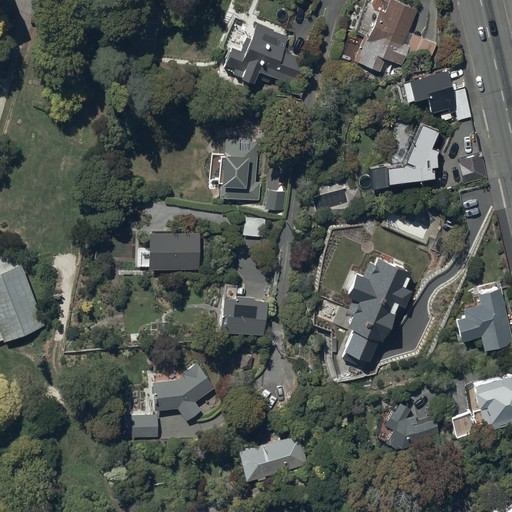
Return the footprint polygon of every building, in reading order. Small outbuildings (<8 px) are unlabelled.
[(406,29),(416,6),(402,0),(358,0),(348,27),(358,32),(354,41),(347,38),(339,55),(352,60),(354,55),(379,67),(385,55),(401,62),(406,52),(427,62),(436,41),(422,35),(422,36),(406,29)] [(288,33),(256,18),(249,32),(246,32),(240,45),(232,42),(224,59),(234,63),(233,67),(253,76),(258,64),(293,79),(304,56),(285,48),(289,39),(286,37),(288,33)] [(447,68),(403,75),(406,96),(412,95),(413,97),(428,95),(430,108),(448,105),(449,110),(455,109),(457,120),(470,118),(465,86),(455,88),(454,80),(450,81),(447,68)] [(220,175),(218,190),(259,197),(262,178),(255,177),(262,137),(240,133),(240,135),(225,132),(223,147),(220,146),(220,149),(211,147),(208,174),(220,175)] [(458,151),(463,180),(487,176),(482,147),(458,151)] [(285,173),(270,170),(265,203),(282,206),(285,189),(282,189),(285,173)] [(358,184),(345,187),(348,201),(362,198),(358,184)] [(267,215),(246,211),(242,231),(263,235),(267,215)] [(138,243),(137,263),(200,265),(201,227),(149,225),(148,244),(138,243)] [(355,267),(345,289),(358,295),(355,301),(352,299),(348,308),(351,310),(346,320),(363,327),(352,351),(368,358),(379,334),(381,335),(398,298),(404,301),(411,284),(405,281),(412,264),(379,249),(377,255),(371,253),(364,270),(355,267)] [(21,258),(0,265),(0,325),(4,336),(45,320),(21,258)] [(216,323),(231,326),(232,322),(262,328),(269,295),(253,292),(254,289),(235,285),(236,278),(225,276),(219,300),(221,300),(216,323)] [(481,329),(484,345),(511,339),(511,335),(500,281),(477,286),(479,296),(463,300),(465,307),(456,309),(461,333),(481,329)] [(152,376),(154,405),(177,404),(186,416),(200,405),(194,398),(215,382),(196,357),(182,368),(183,369),(176,375),(175,367),(167,367),(167,376),(152,376)] [(490,416),(492,423),(511,418),(511,367),(501,370),(501,371),(474,377),(475,383),(474,383),(482,418),(490,416)] [(410,405),(399,397),(396,403),(393,401),(390,406),(386,406),(375,429),(385,435),(386,432),(389,433),(388,437),(396,442),(414,440),(414,430),(437,428),(436,417),(429,417),(429,415),(415,416),(415,412),(404,413),(410,405)] [(472,406),(451,411),(456,432),(477,427),(472,406)] [(157,411),(131,411),(131,434),(157,434),(157,411)] [(249,441),(238,443),(246,475),(257,472),(258,475),(265,473),(265,471),(307,461),(298,430),(255,439),(255,438),(249,439),(249,441)] [(511,511),(511,501),(508,505),(491,502),(489,511),(511,511)]
